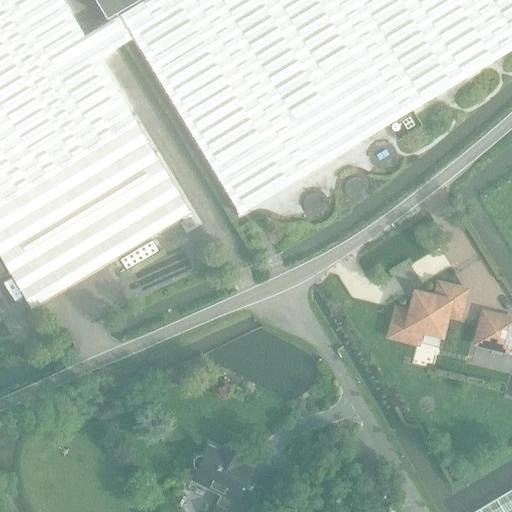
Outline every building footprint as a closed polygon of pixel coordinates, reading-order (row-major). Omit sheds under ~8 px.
[(0,0),(0,257),(27,303),(30,307),(188,212),(189,212),(96,58),(111,49),(114,47),(121,43),(124,41),(133,36),(119,14),(115,16),(108,20),(100,25),(98,27),(93,29),(83,35),(61,0),(0,0)] [(511,47),(511,0),(95,0),(105,15),(112,11),(115,15),(119,13),(133,36),(239,212),(511,47)] [(187,228),(194,224),(189,216),(182,220),(187,228)] [(415,300),(414,299),(413,299),(409,313),(396,309),(390,335),(416,342),(419,329),(440,334),(445,313),(458,317),(465,291),(439,284),(435,297),(422,294),(421,295),(422,296),(415,300)] [(485,345),(505,350),(511,324),(511,320),(493,315),(485,345)] [(213,505),(209,511),(249,511),(262,487),(246,479),(251,468),(206,445),(190,479),(219,494),(213,505)] [(511,511),(511,489),(473,511),(511,511)]
